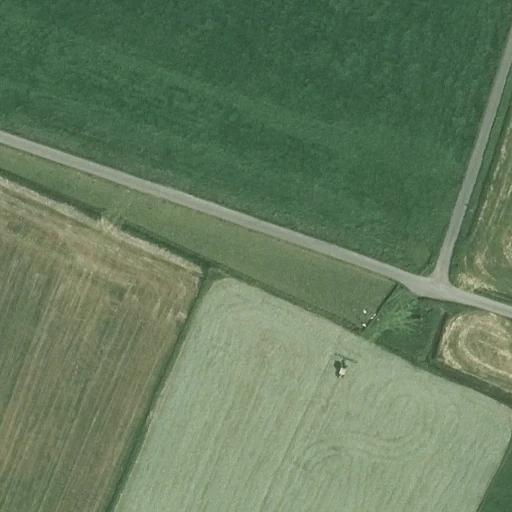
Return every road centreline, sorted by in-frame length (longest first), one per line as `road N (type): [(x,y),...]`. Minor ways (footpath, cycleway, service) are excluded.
road 1 (unclassified): [(511,312),(0,136)]
road 2 (track): [(433,288),(511,46)]
